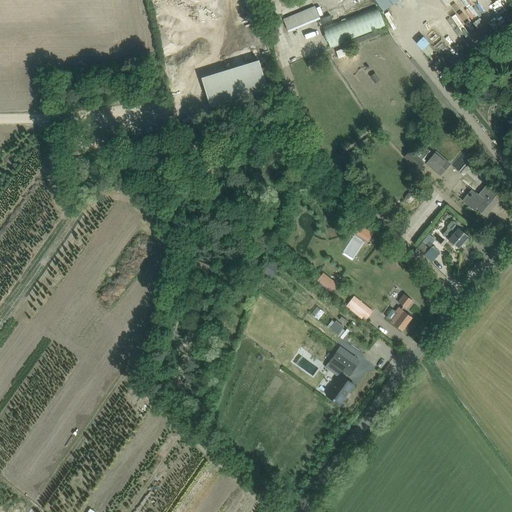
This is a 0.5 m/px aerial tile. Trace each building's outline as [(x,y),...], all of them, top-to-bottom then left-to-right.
[(376,0),(384,10),(397,0),(376,0)] [(329,47),(385,25),(377,5),(321,27),(329,47)] [(320,18),(319,19),(321,24),(332,20),(330,14),(320,18)] [(461,30),(469,40),(474,36),(466,26),(461,30)] [(438,43),(432,49),(438,55),(444,50),(438,43)] [(336,51),(336,52),(338,58),(355,51),(352,44),(336,51)] [(508,72),(511,63),(511,60),(502,57),(497,68),(508,72)] [(317,58),(307,62),(310,70),(320,66),(317,58)] [(201,78),(211,110),(269,92),(259,60),(201,78)] [(502,123),(496,127),(503,135),(509,130),(502,123)] [(470,149),(455,166),(462,172),(476,155),(470,149)] [(410,151),(404,158),(419,170),(424,163),(410,151)] [(440,174),(450,163),(436,151),(435,153),(426,162),(440,174)] [(475,212),(477,209),(478,209),(486,216),(491,209),(490,208),(495,203),(495,204),(501,197),(493,190),(492,191),(487,186),(479,195),(472,189),(462,201),(475,212)] [(353,220),(348,228),(354,232),(359,224),(353,220)] [(447,226),(447,229),(442,235),(458,248),(463,243),(465,245),(468,245),(471,241),(471,238),(463,232),(459,228),(458,225),(454,221),(451,222),(447,226)] [(428,234),(423,241),(429,246),(434,239),(428,234)] [(439,253),(432,247),(431,246),(423,254),(424,255),(432,262),(439,253)] [(270,261),(264,271),(271,275),(277,266),(270,261)] [(323,273),(317,280),(322,284),(328,277),(323,273)] [(391,320),(390,321),(393,324),(402,330),(412,317),(404,311),(403,311),(403,310),(405,308),(406,308),(412,300),(404,294),(398,302),(403,306),(401,309),(399,307),(396,311),(392,308),(386,316),(391,320)] [(372,310),(354,295),(347,303),(366,318),(372,310)] [(318,307),(314,316),(321,320),(326,311),(318,307)] [(330,327),(340,338),(348,331),(337,320),(330,327)] [(354,384),(345,378),(347,375),(349,376),(356,366),(336,352),(329,361),(344,372),(342,376),(341,375),(326,395),(339,404),(354,384)] [(167,381),(180,399),(183,396),(204,380),(200,376),(197,379),(196,378),(194,380),(193,378),(185,384),(178,373),(167,381)]
